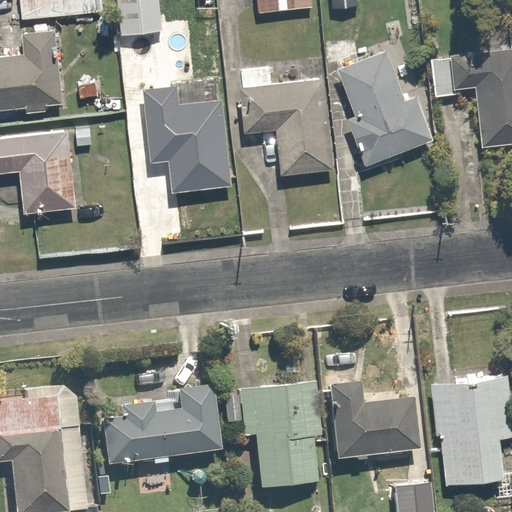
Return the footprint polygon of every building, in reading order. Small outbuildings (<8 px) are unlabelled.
[(90,0),(69,0),(12,3),(14,30),(91,27),(90,0)] [(155,0),(110,0),(112,46),(158,44),(155,0)] [(202,0),(184,0),(184,9),(203,9),(202,0)] [(303,0),(244,0),(245,23),(304,22),(303,0)] [(348,0),(318,0),(320,15),(349,14),(348,0)] [(50,117),(48,43),(11,45),(11,61),(0,61),(0,120),(19,120),(19,123),(37,123),(37,117),(50,117)] [(328,135),(352,182),(431,141),(412,103),(401,108),(372,52),(320,78),(345,126),(328,135)] [(511,148),(511,60),(448,61),(449,102),(475,102),(476,148),(511,148)] [(209,87),(131,90),(134,167),(158,166),(159,199),(224,197),(220,104),(210,105),(209,87)] [(81,94),(64,95),(65,110),(82,108),(81,94)] [(317,185),(318,95),(227,95),(227,143),(263,143),(263,185),(317,185)] [(81,138),(66,139),(67,153),(82,151),(81,138)] [(63,141),(0,143),(0,182),(13,182),(14,220),(66,218),(63,141)] [(511,436),(511,406),(504,366),(429,379),(442,476),(506,470),(501,436),(511,436)] [(311,376),(237,384),(251,481),(313,476),(311,376)] [(356,379),(325,387),(333,452),(416,446),(408,396),(355,398),(356,379)] [(102,464),(222,442),(210,382),(97,401),(102,464)] [(40,511),(83,509),(68,389),(0,396),(0,455),(6,455),(9,511),(40,511)] [(433,511),(432,477),(390,479),(391,511),(433,511)]
